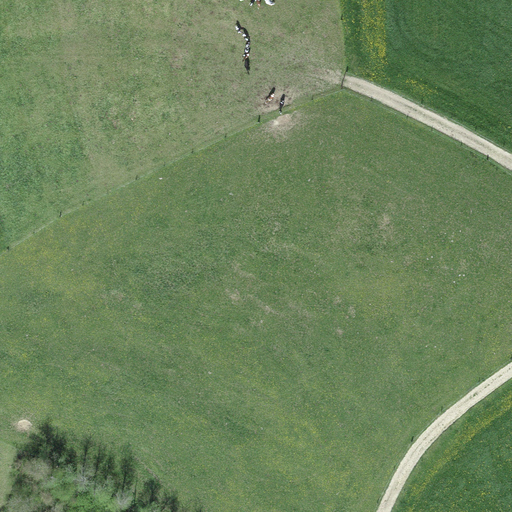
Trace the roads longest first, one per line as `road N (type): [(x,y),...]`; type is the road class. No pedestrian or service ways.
road 1 (track): [(511,369),(435,424),(404,461),(380,511)]
road 2 (track): [(511,164),(337,78)]
